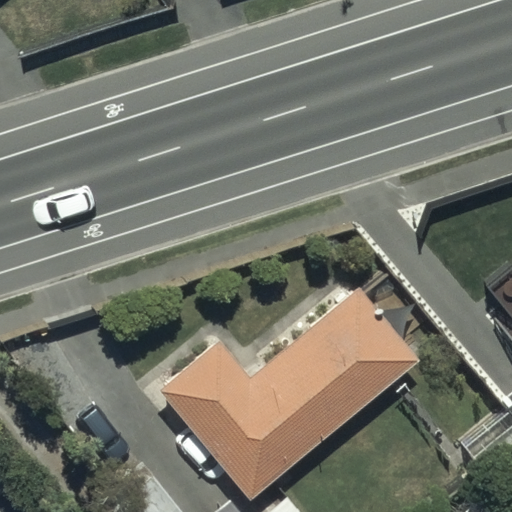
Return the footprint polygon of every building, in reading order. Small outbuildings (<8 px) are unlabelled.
[(511,249),(499,260),(511,275),(511,249)] [(202,332),(142,384),(235,494),(403,351),(341,279),(235,370),(202,332)] [(511,384),(502,392),(511,404),(511,384)] [(0,441),(0,487),(12,485),(0,441)] [(251,511),(230,511),(217,496),(197,511),(288,511),(273,494),(251,511)]
